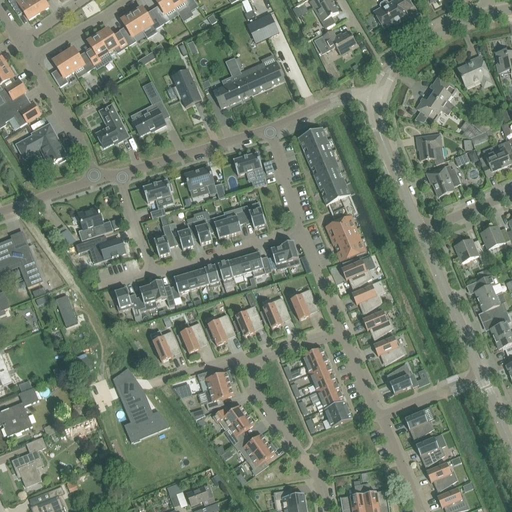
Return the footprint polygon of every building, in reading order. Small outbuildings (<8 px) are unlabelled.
[(39,15),(29,0),(23,0),(19,3),(16,0),(7,0),(17,14),(22,10),(30,21),(39,15)] [(43,0),(29,0),(39,15),(49,9),(43,0)] [(155,0),(163,11),(156,16),(163,26),(170,22),(166,16),(176,10),(169,0),(155,0)] [(169,0),(176,10),(180,16),(189,11),(188,8),(196,3),(193,0),(169,0)] [(318,9),(325,22),(322,23),(326,30),(336,25),(332,18),(339,14),(331,0),(326,3),(324,0),(316,0),(314,1),(311,3),(315,10),(318,9)] [(408,0),(398,0),(389,5),(388,2),(385,2),(381,4),(380,7),(382,9),(375,13),(384,29),(394,24),(395,25),(408,18),(405,12),(413,7),(408,0)] [(309,13),(305,5),(299,8),(297,10),(300,16),(303,17),(309,13)] [(158,34),(156,31),(163,26),(156,16),(149,20),(142,9),(139,11),(138,9),(131,14),(143,33),(148,40),(158,34)] [(129,33),(122,37),(129,48),(136,43),(134,39),(143,33),(131,14),(124,18),(125,20),(122,22),(129,33)] [(214,16),(208,19),(212,26),(218,23),(214,16)] [(250,31),(257,45),(273,38),(272,36),(275,35),(269,22),(250,31)] [(106,32),(105,31),(98,35),(110,54),(115,51),(118,55),(129,48),(122,37),(120,33),(113,37),(109,30),(106,32)] [(323,38),(315,43),(319,50),(327,45),(331,52),(336,49),(340,55),(357,45),(350,33),(343,37),(342,35),(336,39),(333,32),(323,38)] [(96,54),(89,58),(95,69),(97,72),(114,61),(110,54),(98,35),(91,40),(92,41),(89,43),(96,54)] [(193,42),(188,45),(192,56),(198,53),(193,42)] [(70,50),(63,55),(75,73),(84,67),(88,73),(95,69),(89,58),(82,63),(74,50),(71,52),(70,50)] [(139,63),(142,68),(159,58),(155,52),(139,63)] [(507,52),(496,54),(498,64),(499,65),(497,65),(499,75),(511,73),(511,75),(511,53),(508,54),(507,52)] [(75,73),(63,55),(56,59),(57,61),(54,63),(61,74),(54,78),(60,89),(68,84),(65,79),(75,73)] [(458,71),(462,80),(466,88),(481,82),(484,89),(492,86),(489,78),(490,78),(481,58),(466,65),(467,67),(458,71)] [(0,72),(8,68),(4,61),(2,62),(1,59),(0,59),(0,72)] [(235,74),(240,71),(236,60),(230,63),(235,74)] [(139,63),(131,68),(134,73),(142,68),(139,63)] [(263,64),(242,74),(252,97),(285,82),(278,65),(266,70),(263,64)] [(0,94),(5,91),(2,85),(13,78),(11,75),(12,75),(8,68),(0,72),(0,94)] [(180,102),(181,102),(181,101),(182,101),(186,109),(202,102),(189,71),(172,78),(177,88),(174,89),(180,102)] [(252,97),(242,74),(230,79),(233,85),(214,93),(221,110),(252,97)] [(435,93),(431,98),(452,112),(455,108),(448,102),(452,97),(453,98),(457,93),(456,90),(450,86),(450,87),(438,79),(433,86),(432,85),(429,89),(435,93)] [(0,117),(28,100),(25,94),(26,93),(24,89),(25,88),(21,82),(20,83),(19,82),(5,91),(0,94),(0,95),(3,99),(4,98),(7,104),(0,108),(0,117)] [(452,112),(431,98),(428,102),(423,99),(420,102),(422,103),(417,110),(428,118),(428,119),(434,123),(436,123),(440,117),(439,116),(442,112),(449,117),(452,112)] [(28,100),(0,117),(0,129),(7,126),(5,124),(16,117),(19,123),(18,124),(21,129),(41,116),(40,115),(42,114),(38,108),(36,109),(34,105),(32,106),(28,100)] [(100,113),(109,129),(97,135),(104,150),(114,144),(115,146),(129,139),(113,106),(100,113)] [(152,134),(155,132),(166,126),(158,111),(134,123),(141,137),(151,132),(152,134)] [(502,114),(506,124),(511,121),(511,115),(510,111),(502,114)] [(462,127),(466,122),(461,118),(457,123),(462,127)] [(462,137),(465,138),(471,140),(482,135),(478,131),(467,122),(461,130),(465,133),(462,137)] [(486,123),(478,131),(482,135),(486,133),(492,130),(486,123)] [(507,125),(501,127),(506,137),(510,136),(511,133),(507,125)] [(25,160),(41,151),(50,167),(59,162),(60,165),(67,161),(66,158),(67,158),(61,146),(60,146),(58,143),(59,142),(50,126),(33,135),(34,137),(18,146),(25,160)] [(299,140),(304,151),(328,141),(323,130),(299,140)] [(482,135),(471,140),(472,141),(474,147),(489,141),(486,133),(482,135)] [(441,135),(427,137),(417,139),(418,152),(420,152),(421,162),(435,161),(436,167),(445,164),(441,135)] [(304,151),(308,162),(332,152),(328,141),(304,151)] [(464,142),(465,152),(473,151),(472,141),(464,142)] [(500,151),(495,154),(502,170),(511,166),(511,168),(511,151),(508,143),(498,147),(500,151)] [(502,170),(495,154),(493,148),(477,155),(488,179),(493,177),(492,174),(502,170)] [(313,169),(315,173),(337,163),(332,152),(308,162),(311,170),(313,169)] [(478,159),(475,152),(469,154),(472,161),(478,159)] [(268,186),(258,154),(257,154),(257,155),(235,161),(234,161),(238,177),(239,177),(255,172),(258,181),(252,183),(254,190),(268,186)] [(469,162),(466,155),(457,159),(460,166),(469,162)] [(271,163),(264,165),(267,176),(274,173),(271,163)] [(314,177),(317,184),(341,174),(337,163),(315,173),(316,176),(314,177)] [(445,168),(437,171),(428,175),(431,182),(432,182),(439,199),(455,192),(454,189),(461,186),(454,170),(452,171),(450,167),(445,169),(445,168)] [(215,187),(210,169),(185,176),(190,192),(207,186),(211,197),(218,195),(219,201),(226,199),(222,185),(215,187)] [(322,191),(324,195),(346,186),(341,174),(317,184),(321,192),(322,191)] [(171,185),(169,186),(168,181),(167,182),(144,189),(144,188),(143,189),(148,205),(149,204),(171,197),(172,198),(173,197),(171,193),(173,192),(171,185)] [(327,207),(328,207),(351,197),(346,186),(324,195),(325,198),(323,199),(327,207)] [(328,207),(336,225),(351,219),(359,216),(351,197),(328,207)] [(260,204),(242,209),(247,226),(253,224),(255,231),(259,229),(259,231),(266,229),(265,227),(267,227),(260,204)] [(246,226),(247,226),(242,209),(224,215),(225,216),(231,238),(242,234),(240,226),(246,225),(246,226)] [(84,231),(79,233),(82,243),(87,241),(103,236),(106,235),(114,232),(110,223),(103,225),(102,220),(99,210),(86,214),(86,213),(79,215),(82,225),(84,231)] [(151,214),(153,221),(166,217),(164,210),(151,214)] [(206,220),(213,243),(211,235),(217,233),(219,241),(231,238),(225,216),(207,222),(206,221),(206,220)] [(327,228),(332,240),(356,230),(351,219),(336,225),(327,228)] [(119,220),(112,222),(115,231),(122,228),(119,220)] [(206,220),(188,225),(195,249),(195,248),(193,242),(199,240),(201,247),(213,243),(206,220)] [(176,224),(169,226),(176,248),(181,246),(183,252),(195,249),(188,225),(189,231),(178,234),(176,224)] [(176,248),(169,226),(163,228),(166,238),(154,241),(160,259),(172,255),(170,249),(176,248)] [(511,242),(507,234),(506,230),(500,232),(498,227),(481,234),(488,252),(511,242)] [(337,247),(338,250),(361,241),(356,230),(332,240),(335,248),(337,247)] [(68,231),(58,239),(65,249),(76,242),(68,231)] [(101,238),(74,247),(76,254),(94,249),(99,263),(110,259),(123,255),(120,245),(118,245),(117,240),(103,245),(101,238)] [(31,289),(44,283),(28,246),(16,250),(12,240),(0,244),(0,272),(21,264),(31,289)] [(462,265),(471,261),(479,258),(483,266),(488,264),(480,245),(475,247),(472,240),(455,247),(462,265)] [(361,241),(338,250),(340,254),(338,255),(341,263),(365,253),(361,241)] [(294,243),(283,247),(289,269),(301,266),(294,243)] [(268,258),(267,258),(272,274),(272,272),(277,270),(278,272),(289,269),(283,247),(282,247),(282,248),(271,251),(274,259),(268,260),(268,258)] [(250,257),(248,258),(255,279),(272,274),(267,258),(262,260),(260,254),(255,256),(254,254),(249,256),(250,257)] [(248,258),(239,261),(244,277),(253,274),(254,279),(255,279),(248,258)] [(229,263),(235,283),(234,280),(244,277),(239,261),(229,263)] [(344,265),(346,269),(342,271),(347,282),(351,280),(356,290),(372,280),(369,272),(367,272),(362,263),(359,264),(357,261),(344,265)] [(224,286),(235,283),(229,263),(218,266),(224,286)] [(205,270),(211,290),(221,287),(216,267),(205,270)] [(486,279),(493,276),(490,269),(483,271),(486,279)] [(205,271),(195,274),(200,290),(210,287),(211,290),(205,270),(205,271)] [(195,274),(186,277),(190,293),(200,290),(195,274)] [(177,288),(171,289),(174,301),(181,299),(180,296),(190,293),(186,277),(174,280),(177,288)] [(475,294),(480,304),(496,297),(502,295),(498,286),(496,287),(492,277),(477,283),(481,292),(475,294)] [(155,285),(151,286),(156,303),(167,300),(168,303),(174,301),(171,289),(170,287),(165,289),(162,281),(155,283),(155,285)] [(136,296),(135,296),(142,317),(141,313),(158,308),(156,303),(151,286),(151,287),(140,290),(142,298),(137,299),(136,296)] [(357,307),(362,305),(366,315),(383,304),(379,296),(377,297),(373,287),(352,296),(357,307)] [(44,289),(33,293),(35,298),(47,294),(44,289)] [(142,317),(135,296),(130,297),(127,290),(119,292),(119,291),(112,293),(114,301),(115,300),(119,313),(132,309),(135,319),(142,317)] [(309,315),(318,311),(319,313),(319,312),(310,291),(301,295),(302,298),(292,302),(300,322),(311,318),(309,315)] [(489,312),(493,320),(508,314),(503,304),(506,303),(502,295),(496,297),(480,304),(484,314),(489,312)] [(68,297),(56,301),(67,328),(78,324),(68,297)] [(6,298),(0,300),(0,308),(2,313),(11,309),(6,298)] [(282,323),(290,320),(291,321),(292,321),(283,300),(273,304),(274,306),(264,310),(272,331),(283,326),(282,323)] [(242,333),(245,339),(255,335),(254,332),(263,328),(263,329),(264,329),(255,308),(245,312),(246,314),(236,319),(237,321),(242,333)] [(368,332),(372,330),(377,340),(393,330),(390,322),(388,323),(384,313),(363,321),(368,332)] [(491,331),(495,341),(511,334),(507,325),(511,323),(508,314),(493,320),(496,329),(491,331)] [(227,340),(235,336),(236,338),(237,337),(228,316),(218,320),(219,323),(209,327),(217,347),(228,343),(227,340)] [(237,321),(233,323),(238,334),(242,333),(237,321)] [(208,346),(209,346),(200,325),(190,329),(191,331),(181,335),(190,356),(200,351),(199,348),(208,345),(208,346)] [(181,354),(182,354),(173,333),(163,337),(164,339),(154,344),(162,364),(173,360),(172,357),(180,353),(181,354)] [(505,349),(508,357),(511,355),(511,336),(511,334),(495,341),(499,351),(505,349)] [(383,356),(387,366),(404,356),(401,348),(398,349),(394,339),(374,347),(378,358),(383,356)] [(303,358),(307,367),(326,359),(322,350),(303,358)] [(0,395),(3,395),(3,394),(2,394),(0,389),(0,387),(3,387),(3,388),(14,384),(13,383),(2,355),(2,354),(0,355),(0,395)] [(307,367),(310,376),(330,368),(326,359),(307,367)] [(390,385),(395,396),(413,388),(413,390),(418,387),(414,376),(411,377),(407,366),(390,377),(393,384),(390,385)] [(310,376),(314,385),(334,377),(330,368),(310,376)] [(129,370),(113,381),(116,387),(135,379),(129,370)] [(204,393),(205,393),(210,392),(231,386),(231,385),(233,384),(231,376),(228,377),(227,374),(212,379),(210,373),(198,377),(200,384),(201,384),(204,393)] [(314,385),(318,394),(337,385),(334,377),(314,385)] [(418,384),(420,389),(431,385),(428,380),(418,384)] [(318,394),(321,402),(341,394),(337,385),(318,394)] [(210,392),(205,393),(209,405),(207,405),(209,411),(221,408),(219,402),(234,397),(231,386),(210,392)] [(30,419),(25,408),(39,402),(39,401),(42,399),(37,389),(20,396),(23,404),(0,413),(0,427),(3,426),(8,438),(33,428),(30,419)] [(159,413),(151,416),(140,390),(123,396),(134,423),(125,427),(129,438),(166,423),(159,413)] [(325,411),(345,403),(341,394),(321,402),(325,411)] [(325,411),(329,420),(349,412),(345,403),(325,411)] [(226,432),(230,430),(230,429),(248,417),(241,407),(228,416),(224,411),(213,418),(218,424),(220,423),(226,432)] [(191,415),(196,422),(206,417),(204,410),(191,415)] [(349,412),(329,420),(332,429),(353,421),(349,412)] [(413,431),(417,441),(434,431),(430,423),(428,424),(424,414),(405,422),(410,432),(413,431)] [(235,448),(245,441),(242,436),(255,426),(248,417),(230,429),(230,430),(234,434),(228,438),(235,448)] [(76,435),(87,432),(84,424),(74,427),(76,435)] [(47,437),(58,433),(54,425),(44,429),(47,437)] [(240,452),(247,461),(269,446),(262,436),(249,446),(245,441),(235,448),(239,453),(240,452)] [(42,482),(37,469),(44,467),(38,452),(47,449),(43,440),(28,446),(31,455),(12,462),(16,472),(19,471),(27,489),(42,482)] [(424,457),(428,467),(432,465),(437,462),(445,457),(441,449),(439,450),(435,440),(416,448),(421,459),(424,457)] [(269,446),(247,461),(254,471),(252,472),(256,477),(266,470),(262,465),(276,456),(274,453),(276,452),(271,445),(269,447),(269,446)] [(447,465),(427,473),(432,484),(436,482),(440,492),(443,491),(444,495),(453,491),(451,486),(457,482),(454,474),(452,475),(447,465)] [(67,485),(69,491),(77,488),(75,482),(74,483),(74,481),(68,483),(69,485),(67,485)] [(369,485),(362,486),(366,509),(389,505),(387,492),(371,495),(369,485)] [(341,500),(342,511),(347,511),(366,509),(362,486),(355,487),(356,497),(341,500)] [(51,500),(40,505),(31,509),(32,511),(65,511),(59,497),(65,495),(62,487),(48,493),(51,500)] [(209,487),(196,492),(187,495),(191,507),(203,503),(205,507),(215,503),(209,487)] [(447,508),(448,511),(462,511),(469,510),(464,500),(462,500),(458,491),(438,499),(442,510),(447,508)] [(283,501),(285,511),(306,508),(304,496),(288,498),(287,492),(275,494),(276,502),(283,501)] [(171,499),(175,509),(181,507),(177,495),(171,497),(171,499)]
